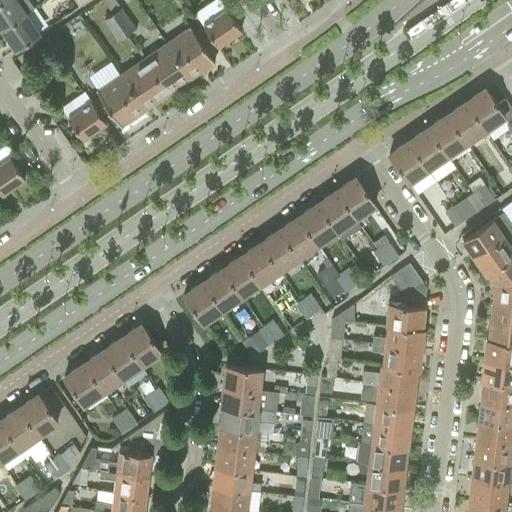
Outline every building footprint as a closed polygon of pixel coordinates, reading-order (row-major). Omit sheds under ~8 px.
[(1,0),(0,1),(0,26),(2,29),(25,13),(33,7),(27,0),(1,0)] [(120,7),(112,13),(126,34),(135,28),(120,7)] [(225,8),(202,24),(217,46),(240,30),(225,8)] [(25,13),(2,29),(15,48),(14,49),(15,50),(39,33),(25,13)] [(126,34),(112,13),(103,19),(119,40),(126,34)] [(189,26),(166,42),(190,78),(213,62),(202,45),(211,39),(216,46),(217,46),(202,24),(202,25),(203,26),(193,33),(189,26)] [(45,37),(25,51),(32,60),(52,47),(45,37)] [(166,42),(142,58),(167,94),(190,78),(166,42)] [(142,58),(119,74),(143,110),(167,94),(142,58)] [(100,97),(92,102),(100,114),(108,109),(120,126),(143,110),(119,74),(95,90),(100,97)] [(484,87),(465,101),(484,128),(492,140),(511,127),(508,122),(511,119),(511,108),(505,98),(496,104),(484,87)] [(100,114),(92,102),(91,102),(90,101),(66,117),(81,139),(105,122),(100,115),(100,114)] [(465,101),(446,114),(465,141),(484,128),(465,101)] [(446,114),(427,127),(446,154),(465,141),(446,114)] [(427,127),(408,140),(427,167),(436,181),(455,168),(446,154),(427,127)] [(427,167),(408,140),(388,153),(407,181),(408,181),(407,180),(427,167)] [(9,156),(0,162),(0,192),(1,194),(24,178),(9,156)] [(355,176),(336,189),(355,216),(373,204),(374,204),(355,176)] [(484,184),(472,192),(483,206),(483,207),(494,199),(484,184)] [(336,189),(317,202),(335,229),(355,216),(336,189)] [(317,202),(298,215),(317,242),(335,229),(317,202)] [(453,205),(445,210),(455,225),(463,220),(453,205)] [(462,238),(461,239),(473,256),(511,229),(511,224),(503,211),(462,238)] [(298,215),(278,228),(297,255),(317,242),(298,215)] [(278,228),(260,241),(278,268),(297,255),(278,228)] [(485,273),(486,272),(511,253),(511,246),(510,244),(511,242),(511,229),(473,256),(485,273)] [(384,235),(372,242),(376,248),(387,240),(384,235)] [(376,248),(373,250),(383,265),(398,256),(387,240),(376,248)] [(260,241),(241,254),(259,281),(278,268),(260,241)] [(511,253),(486,272),(494,282),(494,284),(511,279),(511,253)] [(241,254),(221,267),(240,294),(259,281),(241,254)] [(331,262),(316,272),(332,296),(341,290),(342,292),(348,288),(339,274),(331,262)] [(389,275),(396,285),(415,272),(408,262),(389,275)] [(221,267),(202,280),(221,308),(240,294),(221,267)] [(349,268),(339,274),(348,288),(358,282),(349,268)] [(396,285),(402,294),(402,295),(422,282),(415,272),(396,285)] [(511,279),(494,284),(492,299),(511,301),(511,279)] [(221,308),(202,280),(182,294),(201,322),(202,322),(202,321),(221,308)] [(386,301),(383,323),(385,323),(421,327),(423,306),(426,287),(422,282),(402,295),(389,294),(388,302),(386,301)] [(310,293),(300,300),(310,314),(320,308),(310,293)] [(511,301),(492,299),(489,318),(490,319),(490,321),(502,323),(502,318),(511,319),(511,301)] [(300,300),(295,304),(305,318),(310,314),(300,300)] [(353,303),(340,312),(344,320),(353,321),(353,303)] [(331,318),(329,337),(342,338),(344,320),(340,312),(331,318)] [(489,318),(487,338),(511,340),(511,319),(502,318),(502,323),(490,321),(490,319),(489,318)] [(272,319),(262,326),(272,341),(282,334),(272,319)] [(141,322),(122,335),(140,363),(159,350),(159,351),(160,350),(141,322)] [(371,335),(370,342),(396,345),(396,348),(409,349),(409,345),(420,346),(422,328),(421,327),(383,323),(383,325),(384,325),(383,336),(371,335)] [(262,326),(257,330),(267,344),(272,341),(262,326)] [(122,335),(102,349),(120,376),(140,363),(122,335)] [(249,336),(241,341),(251,355),(259,350),(249,336)] [(485,338),(483,358),(484,358),(483,361),(495,363),(495,357),(507,359),(507,360),(511,361),(511,340),(487,338),(485,338)] [(381,351),(380,363),(418,367),(420,346),(409,345),(409,349),(396,348),(396,345),(370,342),(369,350),(381,351)] [(329,344),(327,356),(339,358),(340,345),(329,344)] [(102,349),(83,362),(101,390),(120,376),(102,349)] [(483,358),(481,377),(511,381),(511,361),(507,360),(507,359),(495,357),(495,363),(483,361),(484,358),(483,358)] [(327,361),(326,376),(333,377),(335,377),(337,362),(327,361)] [(101,390),(83,362),(63,376),(82,404),(83,403),(82,402),(101,390)] [(362,370),(360,380),(362,380),(390,383),(390,386),(402,387),(403,383),(414,384),(416,369),(417,369),(418,367),(380,363),(378,363),(377,368),(377,372),(362,370)] [(225,364),(222,386),(234,388),(234,383),(246,384),(245,386),(261,387),(263,368),(225,364)] [(280,382),(279,389),(303,393),(314,394),(316,375),(305,374),(284,371),(283,382),(280,382)] [(320,376),(318,392),(331,393),(333,377),(326,376),(320,376)] [(482,379),(480,397),(481,397),(480,401),(492,403),(492,397),(504,399),(504,400),(511,401),(511,381),(481,377),(480,379),(482,379)] [(362,380),(359,399),(373,400),(373,402),(376,403),(411,407),(414,384),(403,383),(402,387),(390,386),(390,383),(362,380)] [(222,386),(220,405),(222,405),(275,412),(277,392),(260,390),(261,387),(245,386),(246,384),(234,383),(234,388),(222,386)] [(144,397),(143,397),(153,412),(154,411),(169,401),(159,386),(144,397)] [(37,393),(18,406),(37,434),(55,421),(56,422),(57,421),(37,393)] [(301,395),(299,415),(312,416),(314,396),(301,395)] [(480,397),(477,419),(511,422),(511,401),(504,400),(504,399),(492,397),(492,403),(480,401),(481,397),(480,397)] [(317,399),(315,416),(326,417),(328,400),(317,399)] [(373,402),(371,423),(385,425),(385,427),(397,428),(398,424),(409,425),(411,407),(376,403),(373,402)] [(222,405),(220,426),(257,431),(258,420),(274,422),(275,412),(222,405)] [(18,406),(0,418),(0,420),(18,447),(37,434),(18,406)] [(126,408),(118,414),(128,428),(136,422),(126,408)] [(165,409),(142,425),(140,439),(164,442),(168,409),(165,409)] [(118,414),(111,418),(121,433),(128,428),(118,414)] [(315,416),(313,436),(323,438),(330,439),(333,418),(326,417),(315,416)] [(301,419),(299,436),(309,437),(311,420),(301,419)] [(511,422),(477,419),(475,437),(476,437),(476,440),(487,442),(488,437),(499,438),(499,440),(511,441),(511,422)] [(0,420),(0,458),(18,447),(0,420)] [(363,422),(360,442),(406,447),(409,425),(398,424),(397,428),(385,427),(385,425),(371,423),(363,422)] [(108,460),(107,469),(147,474),(149,463),(151,462),(151,457),(150,455),(150,452),(162,454),(164,442),(140,439),(142,425),(110,447),(118,448),(116,461),(108,460)] [(220,426),(217,449),(228,451),(229,445),(240,447),(240,448),(255,450),(264,451),(266,432),(257,431),(220,426)] [(299,436),(297,455),(307,456),(309,437),(299,436)] [(315,437),(313,456),(323,457),(325,457),(326,446),(322,446),(323,438),(315,437)] [(475,437),(472,458),(510,463),(511,453),(511,441),(499,440),(499,438),(488,437),(487,442),(476,440),(476,437),(475,437)] [(359,442),(357,461),(380,464),(380,466),(392,468),(393,464),(404,465),(406,447),(359,442)] [(73,444),(53,458),(64,473),(68,470),(78,452),(73,444)] [(90,445),(79,466),(81,466),(88,467),(93,468),(96,446),(90,445)] [(217,449),(215,466),(252,470),(255,450),(240,448),(240,447),(229,445),(228,451),(217,449)] [(297,455),(295,472),(305,473),(307,456),(297,455)] [(313,456),(310,476),(320,477),(323,457),(313,456)] [(53,458),(43,465),(54,480),(64,473),(53,458)] [(472,458),(470,477),(471,477),(471,480),(482,482),(483,477),(494,478),(494,480),(508,481),(511,481),(511,462),(510,463),(472,458)] [(365,473),(363,483),(401,487),(404,465),(393,464),(392,468),(380,466),(380,464),(357,461),(356,472),(365,473)] [(79,466),(71,481),(86,483),(88,467),(81,466),(79,466)] [(215,466),(212,488),(223,490),(224,485),(235,486),(235,488),(259,490),(260,482),(251,481),(252,470),(215,466)] [(114,478),(112,491),(147,495),(148,485),(146,484),(147,474),(99,468),(98,476),(114,478)] [(29,474),(21,480),(32,495),(40,490),(29,474)] [(310,476),(308,496),(317,497),(320,477),(310,476)] [(470,477),(468,497),(505,502),(508,481),(494,480),(494,478),(483,477),(482,482),(471,480),(471,477),(470,477)] [(15,484),(14,485),(24,500),(32,495),(21,480),(15,484)] [(295,480),(293,495),(303,496),(305,481),(295,480)] [(363,483),(361,502),(375,504),(375,506),(387,508),(388,503),(399,505),(401,487),(363,483)] [(212,488),(210,505),(247,509),(257,511),(260,491),(259,490),(235,488),(235,486),(224,485),(223,490),(212,488)] [(21,511),(45,511),(59,492),(53,487),(22,508),(21,511)] [(67,488),(58,505),(60,505),(66,506),(66,505),(70,506),(73,489),(69,488),(67,488)] [(94,500),(93,509),(102,510),(110,511),(117,511),(142,511),(144,505),(146,503),(147,495),(112,491),(111,502),(94,500)] [(293,495),(291,511),(301,511),(303,496),(293,495)] [(308,496),(306,511),(319,511),(321,498),(317,497),(308,496)] [(468,497),(465,511),(503,511),(505,502),(468,497)] [(355,511),(397,511),(399,505),(388,503),(387,508),(375,506),(375,504),(361,502),(348,501),(347,511),(355,511)]
